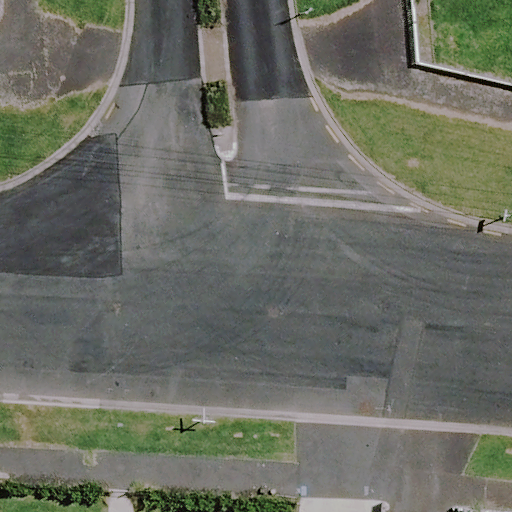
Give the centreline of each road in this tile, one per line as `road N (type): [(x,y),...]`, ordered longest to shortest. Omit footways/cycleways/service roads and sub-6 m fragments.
road 1 (residential): [(228,312),(210,0)]
road 2 (residential): [(228,312),(511,334)]
road 3 (residential): [(0,297),(228,312)]
